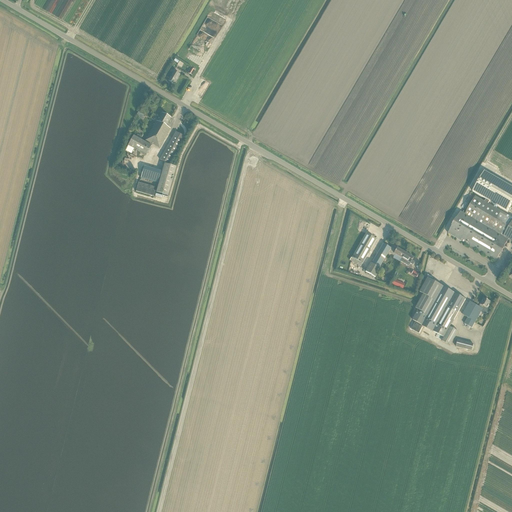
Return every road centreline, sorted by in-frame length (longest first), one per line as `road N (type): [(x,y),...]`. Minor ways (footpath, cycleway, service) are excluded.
road 1 (unclassified): [(511,296),(2,0)]
road 2 (track): [(157,511),(248,144)]
